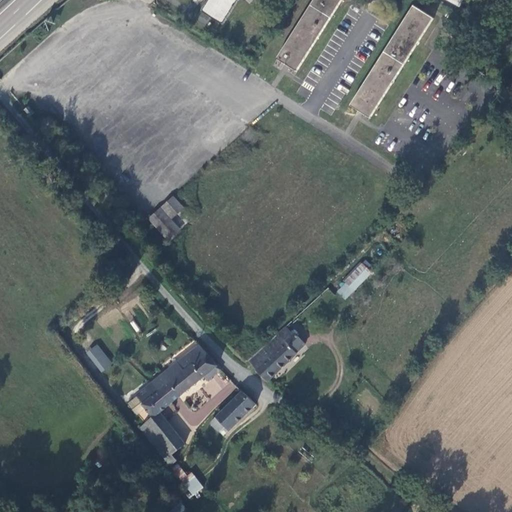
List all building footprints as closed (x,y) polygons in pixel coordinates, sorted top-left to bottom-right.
[(210,0),(203,12),(223,25),(239,0),(210,0)] [(316,0),(278,61),(297,72),(343,0),(316,0)] [(434,20),(415,8),(351,107),(371,119),(434,20)] [(190,88),(180,99),(189,107),(199,96),(190,88)] [(37,115),(32,108),(27,112),(33,118),(37,115)] [(113,147),(143,123),(133,111),(104,135),(113,147)] [(217,112),(208,123),(216,131),(226,120),(217,112)] [(154,132),(163,143),(173,135),(182,147),(191,139),(173,117),(154,132)] [(251,146),(258,138),(246,128),(239,137),(251,146)] [(112,156),(99,140),(86,151),(99,167),(112,156)] [(146,178),(159,166),(149,155),(154,151),(144,140),(126,157),(146,178)] [(161,163),(172,157),(165,144),(154,150),(161,163)] [(195,173),(215,156),(206,145),(186,162),(195,173)] [(113,164),(101,174),(112,188),(124,178),(113,164)] [(181,166),(177,171),(188,180),(193,174),(181,166)] [(140,200),(149,211),(182,183),(173,172),(140,200)] [(153,218),(172,241),(181,233),(171,222),(184,210),(175,200),(153,218)] [(372,273),(362,263),(345,279),(351,286),(355,290),(372,273)] [(355,290),(351,286),(342,294),(346,299),(355,290)] [(293,334),(286,326),(279,333),(286,340),(293,334)] [(279,333),(250,361),(258,369),(258,370),(269,382),(299,354),(298,354),(307,345),(295,332),(293,334),(286,340),(279,333)] [(102,372),(113,363),(97,344),(86,353),(102,372)] [(204,347),(200,349),(155,383),(161,392),(145,405),(154,419),(160,414),(220,367),(204,347)] [(243,393),(217,417),(226,428),(232,423),(236,426),(256,406),(243,393)] [(160,414),(154,419),(142,428),(166,460),(173,455),(185,446),(160,414)] [(173,455),(166,460),(171,466),(178,460),(173,455)] [(191,496),(203,488),(192,471),(186,475),(178,464),(172,469),(191,496)] [(182,511),(186,507),(178,501),(169,511),(182,511)]
